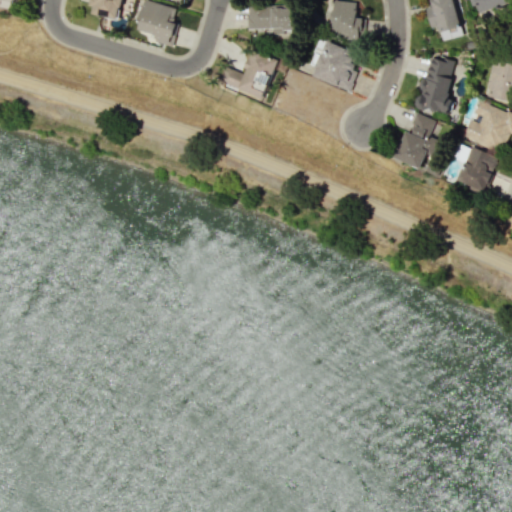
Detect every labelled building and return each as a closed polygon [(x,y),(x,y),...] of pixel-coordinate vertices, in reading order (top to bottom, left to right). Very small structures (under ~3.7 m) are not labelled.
[(0,0),(0,6),(9,8),(10,0),(0,0)] [(92,14),(118,19),(121,0),(80,0),(80,1),(94,3),(92,14)] [(176,7),(148,0),(144,0),(136,29),(156,35),(154,41),(172,46),(179,22),(173,21),(176,7)] [(356,1),(335,0),(332,0),(331,32),(348,33),(348,39),(364,39),(365,18),(355,18),(356,1)] [(434,33),(461,26),(454,0),(429,0),(431,6),(427,7),(434,33)] [(470,0),(474,14),(511,2),(511,1),(511,0),(470,0)] [(247,29),(295,28),(295,5),(247,6),(247,29)] [(312,75),(349,91),(357,72),(352,70),(359,53),(327,40),(312,75)] [(251,52),(244,72),(225,66),(219,82),(263,98),(277,61),(251,52)] [(493,57),(484,96),(508,102),(511,85),(511,54),(510,61),(493,57)] [(415,102),(446,115),(452,99),(445,97),(458,65),(434,55),(415,102)] [(393,157),(422,169),(435,138),(431,137),(438,121),(415,112),(408,127),(406,126),(393,157)] [(456,179),(483,192),(499,158),(471,145),(456,179)]
